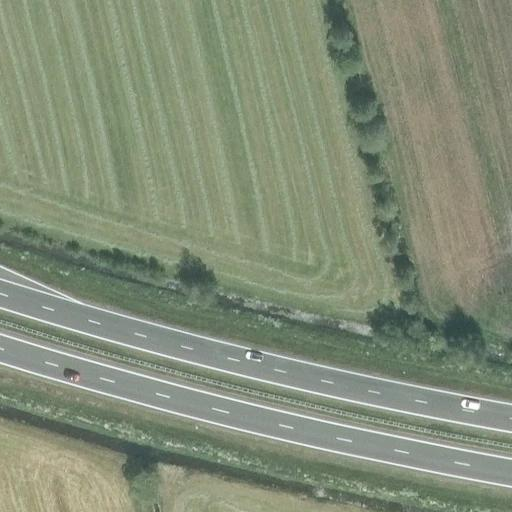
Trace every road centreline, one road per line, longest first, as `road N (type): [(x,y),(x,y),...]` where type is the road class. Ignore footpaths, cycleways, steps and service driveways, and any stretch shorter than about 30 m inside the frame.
road 1 (trunk): [(0,349),(145,393),(511,476)]
road 2 (trunk): [(511,421),(359,392),(0,295)]
